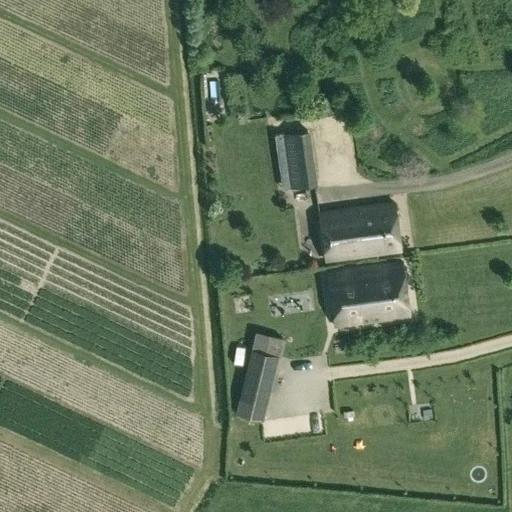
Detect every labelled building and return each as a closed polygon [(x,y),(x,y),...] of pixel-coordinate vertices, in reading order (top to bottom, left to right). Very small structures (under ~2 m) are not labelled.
[(310,131),(281,135),(284,150),(312,147),(310,131)] [(328,259),(378,251),(403,248),(396,200),(321,211),(328,259)] [(296,236),(301,248),(313,244),(309,231),(296,236)] [(404,260),(346,268),(329,271),(337,324),(412,314),(404,260)] [(254,333),(235,414),(264,421),(283,340),(254,333)]
